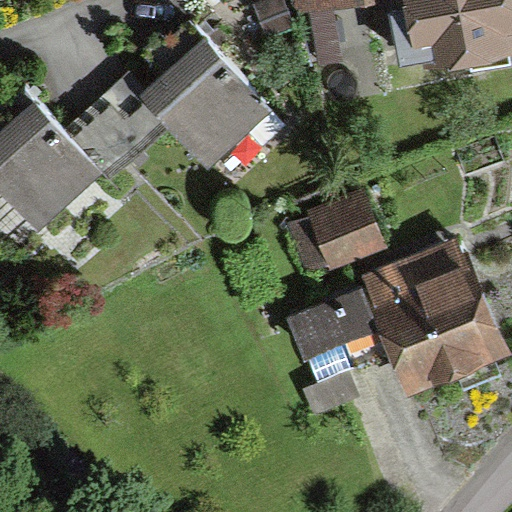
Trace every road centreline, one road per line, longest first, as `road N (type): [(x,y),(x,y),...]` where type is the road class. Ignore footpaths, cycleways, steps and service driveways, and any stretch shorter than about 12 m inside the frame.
road 1 (residential): [(0,400),(109,511)]
road 2 (residential): [(0,46),(125,0)]
